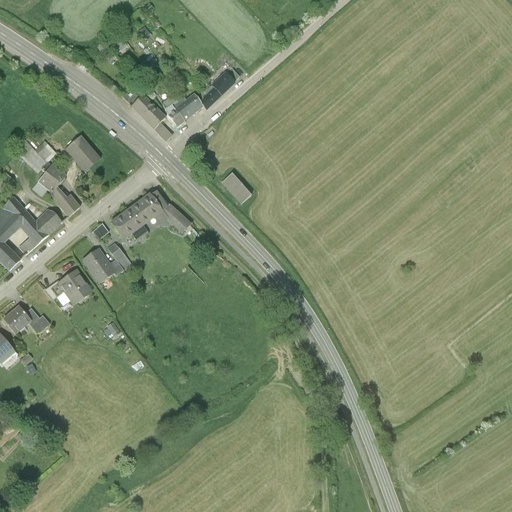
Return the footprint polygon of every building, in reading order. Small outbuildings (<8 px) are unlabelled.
[(145,28),(139,34),(145,40),(151,33),(145,28)] [(102,44),(96,50),(103,56),(109,51),(102,44)] [(240,79),(232,70),(226,75),(234,84),(240,79)] [(214,90),(222,100),(236,87),(234,84),(226,75),(225,75),(211,87),(214,90)] [(165,120),(132,87),(120,99),(153,132),(160,125),(165,120)] [(207,112),(222,100),(214,90),(199,103),(204,108),(207,112)] [(170,107),(185,124),(204,108),(199,103),(194,97),(187,103),(182,97),(176,103),(170,107)] [(172,98),(163,105),(167,110),(170,107),(176,103),(172,98)] [(164,113),(178,130),(185,124),(170,107),(167,110),(164,113)] [(160,125),(153,132),(166,144),(172,137),(160,125)] [(67,152),(86,177),(104,164),(85,138),(67,152)] [(47,166),(58,155),(44,142),(34,153),(47,166)] [(37,177),(47,166),(34,153),(25,144),(15,155),(37,177)] [(49,193),(53,197),(61,191),(69,179),(55,168),(40,185),(49,193)] [(7,175),(0,183),(0,197),(2,199),(16,183),(7,175)] [(231,175),(221,184),(242,207),(252,198),(231,175)] [(49,193),(40,185),(34,191),(43,199),(49,193)] [(156,190),(129,212),(143,229),(154,220),(159,227),(168,220),(180,235),(188,229),(156,190)] [(81,211),(72,198),(68,201),(61,191),(53,197),(70,219),(81,211)] [(0,238),(8,247),(24,233),(31,241),(37,248),(48,238),(35,223),(14,201),(0,213),(0,238)] [(51,208),(35,223),(48,238),(65,223),(51,208)] [(143,229),(129,212),(110,228),(123,243),(130,237),(136,244),(148,234),(143,229)] [(108,235),(101,226),(92,233),(99,242),(108,235)] [(24,265),(8,247),(0,238),(0,264),(12,277),(24,265)] [(29,255),(37,248),(31,241),(23,249),(29,255)] [(115,246),(107,252),(115,262),(123,272),(131,266),(115,246)] [(97,252),(82,263),(100,286),(115,275),(109,267),(97,252)] [(115,262),(109,267),(115,275),(117,278),(124,273),(123,272),(115,262)] [(92,293),(77,273),(60,285),(58,282),(44,292),(53,303),(65,294),(75,307),(92,293)] [(24,316),(17,308),(0,322),(13,337),(25,326),(30,323),(24,316)] [(31,311),(24,316),(30,323),(25,326),(36,338),(50,326),(43,318),(39,321),(31,311)] [(114,323),(104,331),(112,342),(122,334),(114,323)] [(0,360),(3,365),(5,366),(17,356),(0,335),(0,360)]
